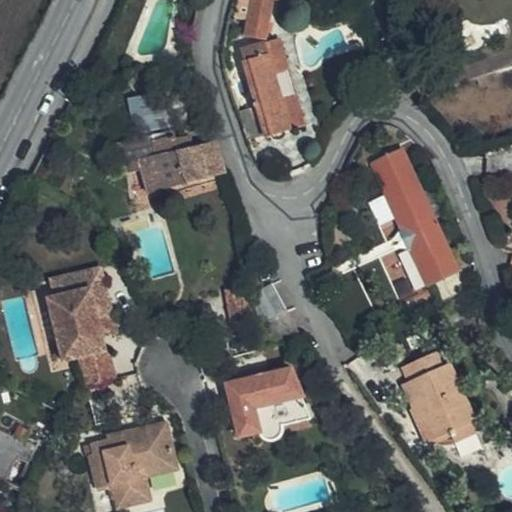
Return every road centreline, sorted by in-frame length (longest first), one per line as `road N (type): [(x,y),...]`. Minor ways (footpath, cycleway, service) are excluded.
road 1 (residential): [(511,337),(468,200),(415,117),(395,108),(358,118),(327,174),(312,189),(282,195)]
road 2 (residential): [(215,0),(204,62),(253,185),(282,195)]
road 3 (residential): [(337,349),(286,245),(282,195)]
road 4 (tertiary): [(0,148),(73,0)]
road 5 (residential): [(213,511),(171,368)]
